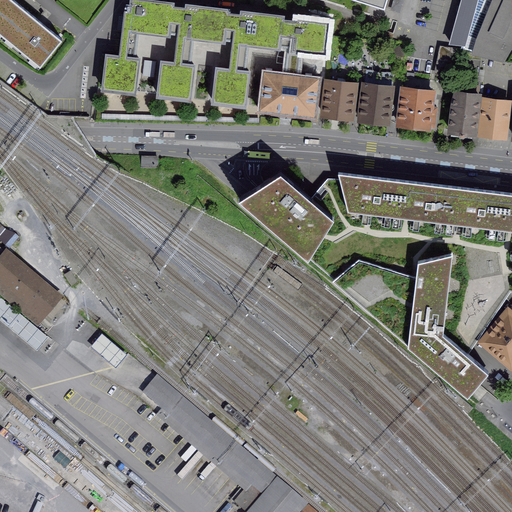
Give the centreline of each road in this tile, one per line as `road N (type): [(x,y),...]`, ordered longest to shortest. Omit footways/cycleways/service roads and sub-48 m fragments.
road 1 (secondary): [(511,172),(285,146),(0,135)]
road 2 (residential): [(116,0),(54,77),(32,78),(0,54)]
